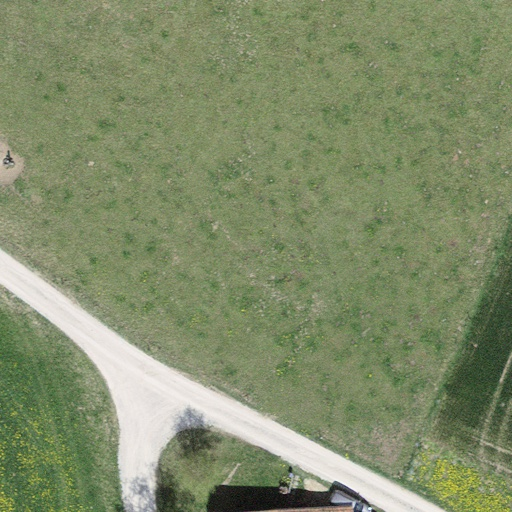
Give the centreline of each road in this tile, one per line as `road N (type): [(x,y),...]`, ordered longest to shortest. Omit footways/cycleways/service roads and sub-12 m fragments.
road 1 (track): [(410,511),(144,375),(0,269)]
road 2 (track): [(143,511),(144,375)]
